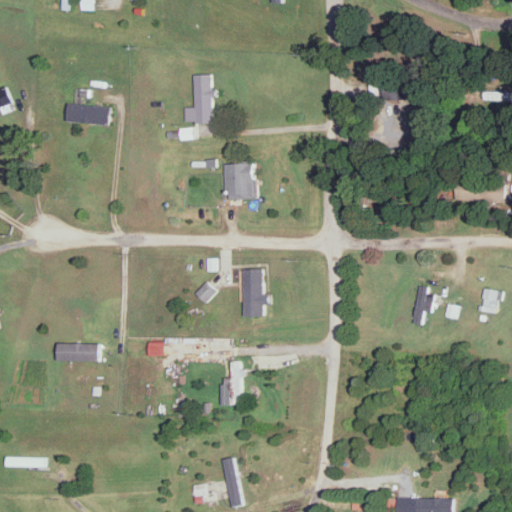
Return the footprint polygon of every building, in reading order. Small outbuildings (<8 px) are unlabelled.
[(82,0),(82,9),(95,9),(95,0),(82,0)] [(196,72),(197,105),(187,105),(187,120),(215,119),(215,94),(216,94),(216,71),(196,72)] [(392,83),(391,97),(410,97),(410,83),(392,83)] [(0,88),(0,106),(15,102),(10,85),(0,88)] [(70,120),(112,121),(113,103),(70,102),(70,120)] [(258,196),(257,161),(228,161),(229,197),(258,196)] [(460,199),(509,198),(509,179),(460,180),(460,199)] [(248,314),(268,313),(267,303),(273,303),(273,292),(267,292),(266,266),(247,267),(248,314)] [(198,291),(208,301),(220,288),(209,279),(198,291)] [(431,284),(420,283),(418,321),(426,322),(427,309),(435,309),(436,291),(430,291),(431,284)] [(497,311),(499,297),(503,297),(504,288),(486,286),(483,309),(497,311)] [(61,358),(102,359),(102,341),(61,340),(61,358)] [(152,353),(168,353),(168,340),(152,340),(152,353)] [(233,359),(234,375),(224,375),(225,403),(244,402),(243,374),(249,374),(249,366),(243,366),(242,359),(233,359)] [(48,456),(10,455),(9,464),(48,465),(48,456)] [(233,504),(244,503),(238,455),(228,456),(233,504)] [(196,483),(197,494),(210,493),(209,481),(196,483)] [(458,511),(458,496),(399,496),(399,511),(458,511)] [(368,507),(368,497),(355,497),(355,507),(368,507)]
